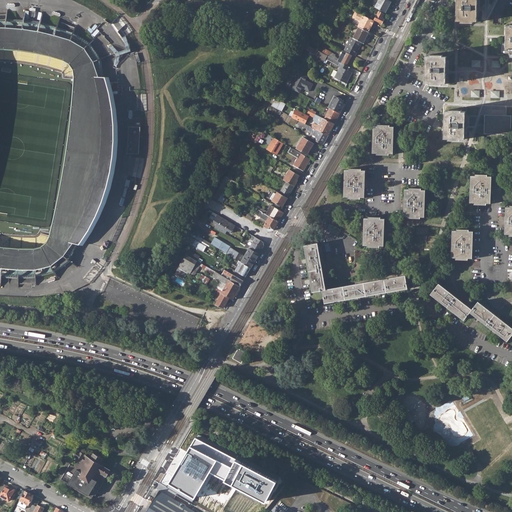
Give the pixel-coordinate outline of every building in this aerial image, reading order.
[(389,0),(378,0),(378,2),(375,7),(385,12),(388,5),(389,6),(392,1),(389,0)] [(456,0),(456,21),(461,21),(461,22),(473,23),(473,21),(477,21),(477,0),(456,0)] [(0,276),(1,277),(0,282),(0,286),(1,287),(2,277),(17,278),(17,287),(18,287),(18,281),(35,282),(35,285),(36,285),(36,276),(54,272),(57,279),(58,279),(52,266),(64,256),(76,267),(77,266),(64,255),(69,242),(76,243),(91,219),(100,202),(106,185),(110,165),(112,146),(113,127),(110,109),(108,99),(105,86),(102,77),(94,76),(94,62),(109,56),(109,54),(94,61),(85,48),(95,38),(94,38),(89,42),(74,33),(76,25),(75,25),(74,28),(59,23),(60,17),(59,17),(57,26),(41,22),(43,12),(41,12),(40,22),(24,20),(25,10),(24,10),(23,20),(7,19),(7,9),(6,9),(6,16),(0,15),(0,276)] [(360,26),(369,31),(374,20),(358,12),(355,17),(361,20),(358,25),(359,26),(360,26)] [(375,19),(382,23),(384,19),(382,18),(384,14),(379,12),(375,19)] [(359,26),(353,38),(363,42),(363,43),(369,31),(360,26),(359,26)] [(344,50),(356,56),(363,42),(353,38),(351,37),(344,50)] [(319,57),(325,60),(326,59),(328,55),(325,54),(322,52),(319,50),(314,48),(310,46),(308,49),(315,53),(314,56),(318,58),(319,57)] [(328,55),(334,59),(335,56),(336,54),(327,50),(325,54),(328,55)] [(334,59),(347,65),(352,55),(343,51),(339,59),(335,56),(334,59)] [(331,75),(347,83),(352,72),(347,70),(349,66),(347,65),(334,59),(328,55),(326,59),(340,66),(337,72),(334,70),(331,75)] [(430,56),(426,56),(425,83),(430,83),(430,84),(442,85),(442,83),(446,83),(447,56),(442,56),(442,55),(430,55),(430,56)] [(471,67),(481,68),(481,60),(471,59),(471,67)] [(491,68),(500,68),(501,60),(491,60),(491,68)] [(292,82),(290,86),(300,92),(302,87),(310,91),(313,84),(306,80),(308,75),(298,70),(296,74),(297,76),(294,82),(292,82)] [(491,98),(500,98),(500,90),(491,90),(491,98)] [(331,107),(340,112),(345,103),(343,100),(335,95),(329,107),(331,107)] [(331,107),(325,118),(334,123),(340,112),(331,107)] [(299,120),(305,123),(309,116),(296,109),(292,116),(294,118),(299,120)] [(449,111),(445,111),(444,138),(449,138),(449,139),(460,140),(460,138),(465,138),(466,111),(461,111),(461,110),(449,110),(449,111)] [(318,129),(328,135),(334,123),(325,118),(316,114),(311,112),(310,114),(310,115),(314,117),(313,118),(314,122),(313,125),(313,127),(318,129)] [(511,116),(485,115),(484,134),(510,134),(511,116)] [(314,139),(324,144),(328,135),(318,129),(317,130),(312,127),(312,126),(305,123),(299,120),(298,124),(308,128),(308,130),(312,132),(312,133),(313,134),(316,135),(314,139)] [(377,126),(373,126),(372,153),(377,153),(377,154),(389,155),(389,153),(393,153),(394,127),(389,127),(390,125),(377,124),(377,126)] [(129,127),(126,153),(137,154),(140,128),(129,127)] [(267,149),(277,155),(284,143),(274,137),(267,149)] [(297,148),(308,154),(314,144),(303,137),(297,148)] [(294,165),(304,171),(311,159),(291,147),(289,152),(298,158),(294,165)] [(349,170),(344,170),(344,196),(348,197),(348,198),(360,199),(360,197),(364,197),(365,170),(361,170),(361,169),(349,168),(349,170)] [(287,181),(295,186),(298,181),(296,180),(299,175),(290,170),(284,179),(287,181)] [(475,176),(471,175),(470,202),(474,203),(474,204),(486,204),(487,203),(491,203),(492,176),(487,176),(487,174),(475,174),(475,176)] [(219,186),(225,189),(229,182),(236,187),(239,183),(226,175),(219,186)] [(280,192),(287,196),(288,194),(289,194),(295,186),(287,181),(280,192)] [(213,197),(218,200),(225,189),(219,186),(213,197)] [(409,189),(404,189),(403,216),(408,216),(408,218),(420,218),(420,217),(425,217),(425,190),(421,190),(421,188),(409,188),(409,189)] [(270,199),(283,206),(288,197),(287,196),(280,192),(278,191),(275,196),(273,194),(270,199)] [(272,210),(269,216),(278,221),(284,212),(273,206),(271,209),(272,210)] [(267,229),(269,230),(273,230),(278,221),(269,216),(266,214),(259,209),(257,208),(254,211),(265,218),(263,221),(266,222),(264,225),(268,228),(267,229)] [(215,227),(221,230),(227,219),(218,214),(217,216),(213,213),(210,218),(210,219),(217,223),(215,227)] [(368,218),(364,218),(363,245),(367,245),(367,247),(379,247),(379,245),(384,246),(385,219),(380,219),(380,217),(368,216),(368,218)] [(236,225),(227,219),(221,230),(226,233),(228,230),(232,232),(236,225)] [(336,234),(338,229),(330,225),(327,230),(336,234)] [(457,231),(452,231),(451,257),(456,257),(456,259),(468,259),(468,258),(472,258),(473,231),(469,231),(469,229),(457,229),(457,231)] [(198,235),(195,238),(204,243),(207,245),(209,242),(198,235)] [(250,247),(259,253),(264,244),(263,241),(253,235),(250,238),(254,240),(250,247)] [(204,244),(204,243),(195,238),(192,244),(202,250),(204,247),(201,245),(202,243),(204,244)] [(233,242),(246,249),(248,246),(235,238),(233,242)] [(311,283),(313,292),(322,290),(325,303),(407,288),(405,275),(326,289),(318,243),(304,245),(307,258),(307,263),(310,279),(311,283)] [(239,260),(241,262),(245,256),(229,246),(224,244),(221,249),(239,260)] [(250,247),(245,256),(241,262),(242,262),(251,267),(259,253),(250,247)] [(202,263),(203,263),(204,261),(202,260),(203,259),(199,257),(200,256),(189,249),(186,254),(202,263)] [(195,276),(202,263),(186,254),(179,267),(187,272),(195,276)] [(251,267),(242,262),(241,262),(239,260),(238,263),(239,264),(235,270),(241,273),(246,276),(251,267)] [(184,276),(187,272),(179,267),(177,271),(184,276)] [(223,275),(231,280),(234,275),(225,270),(224,273),(223,275)] [(213,276),(221,281),(227,284),(226,286),(224,288),(223,290),(217,286),(216,289),(219,291),(222,292),(230,297),(233,299),(240,286),(231,280),(223,275),(216,271),(215,274),(213,276)] [(238,277),(234,275),(231,280),(240,286),(246,276),(241,273),(238,277)] [(221,281),(217,286),(223,290),(224,288),(226,286),(227,284),(221,281)] [(439,283),(430,294),(464,320),(470,312),(507,341),(511,334),(511,327),(478,301),(472,309),(439,283)] [(216,305),(224,308),(230,297),(222,292),(219,291),(215,298),(219,300),(216,305)] [(238,348),(233,358),(241,363),(247,353),(238,348)] [(511,422),(506,425),(493,398),(485,401),(481,393),(461,402),(466,412),(484,403),(497,431),(505,427),(510,435),(511,434),(511,422)] [(174,481),(228,511),(254,511),(277,478),(199,435),(189,454),(174,481)] [(472,446),(481,464),(490,460),(481,442),(472,446)] [(495,466),(511,456),(511,443),(490,456),(495,466)] [(76,459),(72,466),(69,464),(60,481),(91,499),(94,495),(95,496),(105,477),(106,477),(110,470),(103,466),(104,463),(102,461),(103,459),(93,453),(91,455),(88,454),(87,456),(77,451),(73,458),(76,459)] [(2,484),(0,487),(0,488),(3,489),(0,494),(0,496),(8,501),(14,490),(2,484)] [(194,511),(158,491),(145,511),(194,511)] [(19,501),(27,505),(32,496),(24,492),(19,501)]
